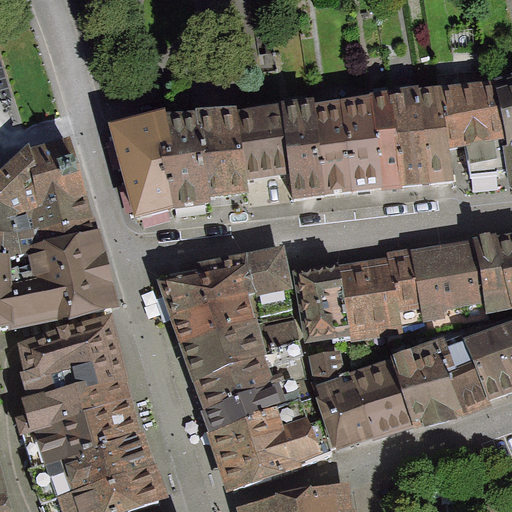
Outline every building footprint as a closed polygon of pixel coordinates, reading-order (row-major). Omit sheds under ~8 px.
[(249,0),(205,0),(208,13),(211,32),(254,25),(249,0)] [(511,73),(493,80),(503,138),(508,170),(510,186),(511,186),(511,73)] [(493,80),(443,85),(449,148),(465,145),(470,176),(508,170),(503,138),(493,80)] [(443,85),(419,88),(431,184),(455,180),(449,148),(443,85)] [(419,88),(389,92),(402,185),(431,184),(419,88)] [(389,92),(369,94),(383,187),(402,185),(389,92)] [(340,100),(353,191),(383,187),(369,94),(340,100)] [(313,98),(279,104),(289,174),(293,199),(325,195),(314,103),(313,98)] [(340,100),(314,103),(325,195),(353,191),(340,100)] [(289,174),(279,104),(236,107),(247,180),(289,174)] [(236,107),(196,108),(209,204),(250,199),(247,180),(236,107)] [(160,148),(175,208),(209,204),(196,108),(166,109),(173,144),(160,148)] [(117,120),(109,122),(134,218),(175,208),(160,148),(173,144),(166,109),(117,120)] [(85,228),(64,149),(16,160),(25,223),(28,242),(85,228)] [(0,228),(25,223),(16,160),(0,172),(0,228)] [(25,223),(0,228),(0,246),(28,242),(25,223)] [(0,246),(0,290),(9,325),(10,330),(107,312),(85,228),(28,242),(0,246)] [(488,238),(462,244),(476,307),(502,303),(489,244),(488,238)] [(511,238),(489,244),(502,303),(508,307),(511,305),(511,238)] [(461,239),(436,244),(449,305),(452,318),(477,313),(476,307),(462,244),(461,239)] [(436,244),(381,256),(393,314),(397,319),(449,305),(436,244)] [(354,251),(356,260),(370,317),(393,314),(381,256),(379,247),(354,251)] [(138,271),(156,318),(226,295),(228,301),(264,289),(257,252),(138,271)] [(356,260),(313,268),(326,332),(371,324),(370,317),(356,260)] [(313,268),(286,271),(300,343),(327,338),(326,332),(313,268)] [(0,290),(0,327),(9,325),(0,290)] [(156,318),(168,359),(236,335),(228,301),(226,295),(156,318)] [(114,318),(18,342),(28,394),(76,387),(129,379),(114,318)] [(453,399),(511,373),(511,321),(437,352),(440,361),(453,399)] [(168,359),(180,398),(253,371),(241,333),(236,335),(168,359)] [(453,399),(440,361),(422,367),(416,348),(366,365),(374,388),(385,420),(389,431),(456,405),(453,399)] [(180,398),(193,432),(261,406),(278,399),(267,366),(253,371),(180,398)] [(308,449),(385,420),(374,388),(339,401),(330,376),(288,390),(308,449)] [(129,379),(76,387),(83,410),(132,398),(129,379)] [(76,387),(28,394),(11,398),(18,426),(83,410),(76,387)] [(83,410),(18,426),(26,460),(144,429),(140,427),(136,413),(132,398),(83,410)] [(210,486),(291,456),(281,420),(267,426),(261,406),(193,432),(210,486)] [(144,429),(26,460),(43,511),(116,511),(170,497),(144,429)] [(352,511),(345,481),(239,507),(240,511),(352,511)] [(11,511),(6,491),(0,493),(0,511),(11,511)]
